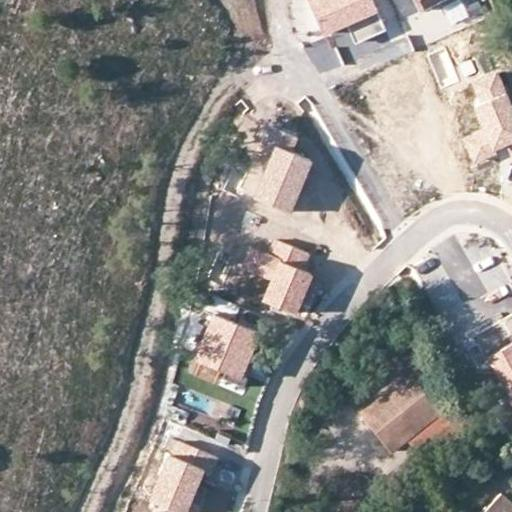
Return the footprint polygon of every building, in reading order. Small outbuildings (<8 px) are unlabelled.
[(307,0),(323,35),(346,24),(355,43),(386,29),(373,0),(307,0)] [(414,0),(420,12),(444,0),(414,0)] [(511,106),(497,72),(471,83),(479,102),(472,105),(482,129),(462,137),(473,164),(496,155),(494,150),(506,145),(511,142),(511,106)] [(290,213),(311,160),(275,146),(254,198),(290,213)] [(310,254),(277,240),(271,254),(260,250),(252,272),(270,280),(262,300),(295,314),(312,273),(304,270),(310,254)] [(259,332),(213,314),(195,359),(241,377),(259,332)] [(510,401),(511,399),(511,343),(487,357),(510,401)] [(412,376),(428,364),(415,348),(399,360),(408,371),(412,376)] [(408,371),(399,360),(394,355),(346,395),(358,411),(408,371)] [(406,439),(425,461),(457,436),(460,439),(477,423),(428,364),(412,376),(440,411),(406,439)] [(390,451),(406,439),(440,411),(412,376),(408,371),(358,411),(390,451)] [(477,465),(467,451),(418,482),(429,498),(477,465)] [(204,468),(167,453),(149,497),(186,511),(204,468)] [(511,511),(511,504),(498,493),(481,511),(511,511)]
